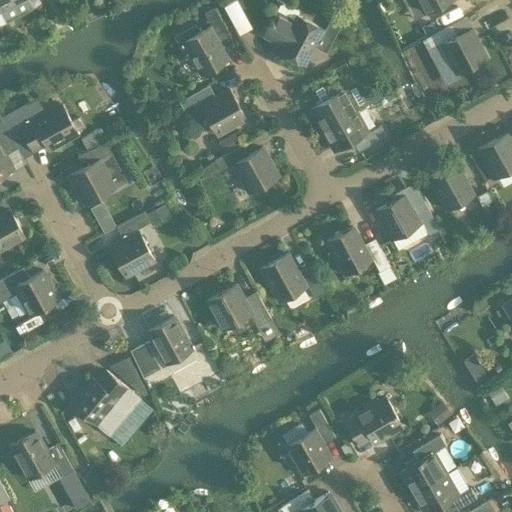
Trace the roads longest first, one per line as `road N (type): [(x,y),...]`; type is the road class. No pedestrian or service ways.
road 1 (residential): [(109,320),(325,201)]
road 2 (residential): [(325,201),(511,91)]
road 3 (residential): [(325,201),(255,73)]
road 4 (residential): [(109,320),(42,199)]
road 5 (residential): [(0,383),(109,320)]
